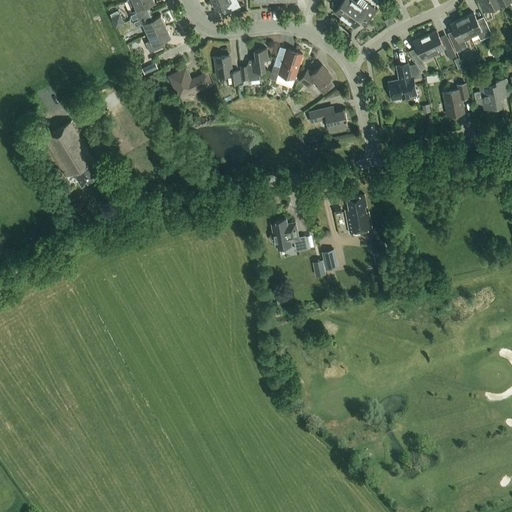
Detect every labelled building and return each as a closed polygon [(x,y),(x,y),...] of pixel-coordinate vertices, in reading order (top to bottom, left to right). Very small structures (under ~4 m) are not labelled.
[(129,12),(132,19),(151,10),(148,4),(155,1),(153,0),(127,0),(133,11),(129,12)] [(211,0),(216,9),(221,7),(224,13),(240,6),(240,5),(237,0),(211,0)] [(345,19),(357,3),(352,0),(340,0),(342,1),(334,12),(345,19)] [(363,0),(358,0),(357,3),(345,19),(355,27),(363,16),(369,21),(377,10),(366,2),(363,0)] [(489,9),(500,4),(498,0),(484,0),(486,4),(481,6),(487,19),(492,16),(489,9)] [(148,34),(166,26),(160,14),(154,17),(151,10),(132,19),(135,26),(143,22),(148,34)] [(474,12),(462,18),(470,35),(477,32),(480,40),(492,34),(486,21),(479,24),(474,12)] [(114,26),(123,22),(119,13),(111,16),(114,26)] [(470,35),(462,18),(450,23),(455,35),(450,37),(456,51),(467,46),(463,38),(470,35)] [(145,42),(150,52),(161,47),(158,42),(171,36),(166,26),(148,34),(151,39),(145,42)] [(436,30),(425,35),(433,53),(444,47),(450,58),(456,55),(448,38),(442,41),(436,30)] [(433,53),(425,35),(413,41),(418,52),(412,55),(420,68),(425,66),(421,58),(433,53)] [(259,79),(259,70),(265,69),(264,59),(268,58),(267,48),(254,50),(256,59),(251,59),(252,64),(241,66),(242,79),(248,78),(249,80),(259,79)] [(295,78),(303,53),(286,48),(280,66),(274,64),(269,77),(276,79),(278,73),(295,78)] [(228,84),(241,82),(239,70),(232,71),(230,54),(215,56),(217,76),(227,75),(228,84)] [(412,77),(421,76),(420,71),(414,63),(408,65),(407,63),(397,65),(400,80),(389,82),(393,98),(415,94),(412,77)] [(150,65),(142,68),(145,74),(153,70),(150,65)] [(314,79),(319,84),(316,86),(322,93),(333,84),(329,78),(331,76),(322,65),(312,73),(307,69),(299,80),(306,85),(314,79)] [(196,91),(212,84),(206,72),(191,79),(186,67),(169,75),(179,97),(195,89),(196,91)] [(480,87),(481,91),(477,92),(475,94),(477,102),(479,103),(483,103),(484,108),(501,105),(499,94),(509,92),(506,78),(496,80),(496,84),(480,87)] [(461,98),(468,96),(465,83),(458,84),(459,89),(444,92),(448,114),(463,111),(461,98)] [(159,85),(154,90),(158,94),(163,90),(159,85)] [(430,103),(422,105),(424,113),(431,111),(430,103)] [(342,110),(331,112),(330,106),(309,111),(311,122),(326,118),(329,129),(337,127),(337,129),(347,126),(346,121),(347,121),(346,118),(347,118),(345,109),(342,109),(342,110)] [(74,171),(80,181),(82,185),(101,174),(94,162),(96,161),(72,120),(43,137),(66,176),(74,171)] [(103,150),(96,153),(99,158),(105,154),(103,150)] [(349,232),(372,228),(369,211),(366,211),(365,206),(367,205),(365,194),(347,197),(349,209),(345,209),(349,232)] [(296,249),(307,247),(305,235),(298,237),(295,222),(287,223),(286,217),(276,219),(277,222),(272,223),(274,233),(270,234),(271,242),(275,241),(276,245),(278,244),(278,247),(291,244),(290,241),(294,240),(296,249)] [(382,249),(380,242),(371,244),(372,250),(382,249)] [(320,275),(325,274),(324,266),(322,260),(312,262),(314,268),(319,267),(320,275)]
